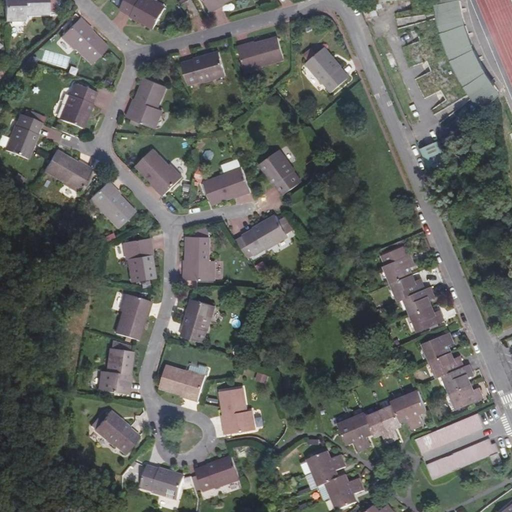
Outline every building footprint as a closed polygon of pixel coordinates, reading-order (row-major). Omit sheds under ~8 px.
[(4,0),(5,21),(25,20),(25,14),(49,14),(48,0),(4,0)] [(126,0),(121,9),(132,15),(131,16),(139,21),(140,19),(146,22),(145,24),(154,29),(165,8),(150,0),(126,0)] [(200,14),(192,0),(189,0),(183,3),(191,19),(200,14)] [(221,5),(225,2),(229,0),(203,0),(211,13),(221,6),(221,5)] [(451,0),(411,0),(413,11),(405,12),(409,34),(417,32),(420,42),(412,45),(419,65),(427,62),(431,73),(424,76),(433,95),(440,91),(447,102),(440,106),(452,123),(459,118),(466,126),(502,95),(495,87),(489,77),(480,62),(470,39),(464,20),(460,0),(451,1),(451,0)] [(367,18),(378,15),(375,6),(364,10),(367,18)] [(87,29),(88,28),(79,19),(61,38),(74,50),(76,48),(93,64),(108,49),(91,32),(87,29)] [(251,47),(250,44),(239,47),(246,73),(264,68),(263,66),(285,59),(278,38),(257,45),(251,47)] [(332,57),(325,48),(307,64),(324,84),(325,83),(333,92),(349,78),(341,69),(342,68),(336,62),(335,63),(330,58),(332,57)] [(226,75),(219,52),(209,55),(209,58),(203,59),(203,57),(194,59),(195,60),(182,64),(189,84),(201,81),(201,82),(226,75)] [(134,107),(132,107),(127,118),(155,129),(162,111),(157,109),(166,87),(146,79),(137,101),(134,107)] [(95,93),(76,85),(71,96),(70,96),(60,121),(82,130),(86,118),(84,118),(86,113),(89,113),(92,105),(91,104),(95,93)] [(40,123),(21,116),(17,127),(15,126),(5,151),(28,160),(32,150),(30,149),(32,143),(34,144),(38,135),(36,135),(40,123)] [(438,141),(420,149),(429,170),(447,163),(438,141)] [(157,185),(155,187),(164,196),(183,178),(171,165),(169,167),(153,150),(137,165),(153,182),(157,185)] [(279,151),(260,165),(267,174),(269,173),(272,178),(271,179),(276,186),(277,186),(284,196),(302,183),(294,173),(295,172),(279,151)] [(56,152),(45,172),(65,183),(64,185),(80,193),(93,171),(81,165),(80,166),(76,164),(56,152)] [(239,197),(251,193),(242,168),(226,175),(226,176),(204,184),(212,204),(234,196),(238,194),(239,197)] [(115,194),(117,193),(108,183),(89,200),(101,214),(103,212),(118,229),(135,214),(118,197),(115,194)] [(288,236),(276,216),(267,222),(268,224),(263,227),(262,225),(254,230),(255,230),(244,237),(255,255),(265,249),(266,250),(288,236)] [(188,267),(185,268),(185,280),(215,281),(215,261),(210,261),(210,237),(188,237),(188,261),(188,267)] [(154,279),(150,256),(149,252),(151,251),(149,239),(124,243),(126,260),(129,260),(133,283),(154,279)] [(406,246),(400,249),(404,258),(410,256),(406,246)] [(400,249),(384,255),(388,265),(385,267),(392,283),(412,275),(409,268),(416,266),(411,256),(410,256),(404,258),(400,249)] [(264,261),(256,265),(263,277),(270,273),(264,261)] [(412,275),(392,283),(399,301),(405,299),(425,290),(421,279),(415,281),(412,275)] [(425,290),(405,299),(412,315),(432,307),(430,300),(435,298),(431,288),(425,290)] [(146,314),(148,315),(151,303),(126,295),(120,312),(123,313),(117,335),(137,341),(144,318),(146,314)] [(215,306),(193,299),(189,310),(191,310),(189,316),(187,316),(185,324),(187,325),(183,337),(203,343),(206,331),(208,331),(215,306)] [(432,307),(412,315),(419,332),(445,321),(440,310),(435,312),(432,307)] [(424,344),(432,361),(451,352),(449,346),(455,343),(450,333),(424,344)] [(128,383),(130,376),(132,353),(111,350),(107,373),(101,373),(99,392),(129,396),(131,383),(128,383)] [(451,352),(432,361),(438,378),(444,376),(465,367),(460,356),(455,358),(451,352)] [(465,367),(444,376),(451,392),(472,384),(469,377),(475,376),(470,365),(465,367)] [(188,395),(187,397),(199,401),(207,376),(190,371),(189,373),(167,367),(161,387),(183,394),(188,395)] [(265,382),(266,374),(257,373),(256,381),(265,382)] [(472,384),(451,392),(459,409),(484,399),(479,388),(475,390),(472,384)] [(226,422),(224,423),(226,435),(256,430),(253,411),(247,412),(243,388),(222,392),(225,416),(226,422)] [(419,391),(407,397),(419,426),(425,423),(421,414),(428,411),(419,391)] [(419,426),(407,397),(393,402),(395,405),(402,422),(408,419),(412,429),(419,426)] [(402,422),(395,405),(381,411),(394,441),(400,438),(396,428),(403,425),(402,422)] [(394,441),(381,411),(368,417),(374,434),(376,437),(383,433),(387,443),(394,441)] [(118,419),(110,412),(95,430),(115,447),(116,446),(126,454),(139,438),(129,430),(130,429),(123,423),(122,424),(117,421),(118,419)] [(374,434),(368,417),(366,413),(353,419),(365,448),(371,446),(367,436),(374,434)] [(479,414),(417,440),(423,454),(485,428),(479,414)] [(365,448),(353,419),(339,424),(347,444),(355,441),(359,451),(365,448)] [(496,454),(492,445),(490,440),(428,467),(434,480),(490,457),(496,454)] [(497,444),(492,445),(496,454),(498,454),(500,453),(497,444)] [(308,460),(314,473),(343,461),(342,456),(332,460),(328,452),(308,460)] [(498,454),(496,454),(490,457),(495,466),(503,463),(498,454)] [(240,480),(233,457),(222,461),(223,463),(217,465),(216,463),(208,466),(208,468),(196,472),(203,492),(215,488),(215,489),(240,480)] [(307,476),(314,473),(308,461),(301,464),(307,476)] [(343,461),(314,473),(319,487),(327,484),(340,478),(337,472),(346,467),(343,461)] [(178,500),(185,477),(174,474),(174,476),(168,474),(168,472),(160,469),(160,470),(147,467),(141,488),(153,492),(153,493),(166,496),(166,498),(175,501),(176,500),(178,500)] [(340,478),(327,484),(333,497),(362,485),(360,479),(350,483),(347,476),(340,478)] [(362,485),(333,497),(338,511),(358,503),(355,495),(365,491),(362,485)]
